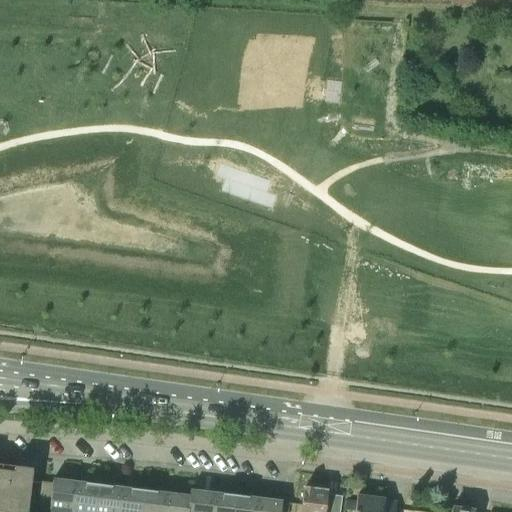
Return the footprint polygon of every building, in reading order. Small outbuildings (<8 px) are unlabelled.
[(0,507),(28,511),(33,470),(0,465),(0,507)] [(36,511),(71,511),(75,483),(53,481),(52,484),(40,482),(36,511)] [(71,511),(94,511),(98,486),(75,483),(71,511)] [(94,511),(117,511),(121,489),(98,486),(94,511)] [(117,511),(140,511),(143,492),(121,489),(117,511)] [(303,489),(300,511),(339,511),(342,497),(327,495),(327,492),(303,489)] [(186,511),(210,511),(213,494),(190,491),(189,497),(186,511)] [(140,511),(163,511),(166,495),(143,492),(140,511)] [(210,511),(233,511),(236,497),(213,494),(210,511)] [(186,511),(189,497),(166,495),(163,511),(186,511)] [(385,500),(357,496),(354,511),(395,511),(397,503),(385,501),(385,500)] [(233,511),(257,511),(259,500),(236,497),(233,511)] [(259,500),(257,511),(280,511),(282,503),(259,500)]
